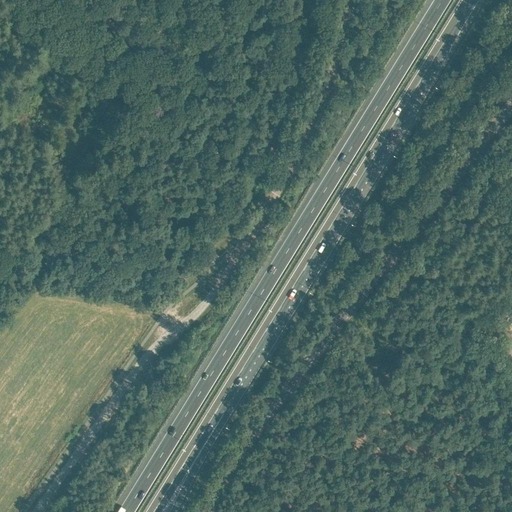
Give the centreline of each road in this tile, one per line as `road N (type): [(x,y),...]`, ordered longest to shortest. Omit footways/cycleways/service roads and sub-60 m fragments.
road 1 (unclassified): [(35,511),(138,363),(209,296),(270,210),(349,0)]
road 2 (motorway): [(440,0),(124,511)]
road 3 (tertiary): [(207,511),(245,442),(511,104)]
road 4 (motorway): [(217,407),(469,0)]
road 5 (track): [(0,251),(30,265),(66,234),(199,281)]
road 6 (track): [(19,262),(63,174),(62,149)]
road 7 (motorway): [(153,511),(217,407)]
